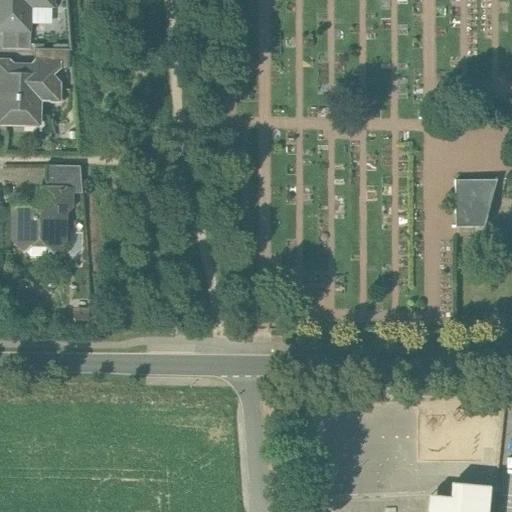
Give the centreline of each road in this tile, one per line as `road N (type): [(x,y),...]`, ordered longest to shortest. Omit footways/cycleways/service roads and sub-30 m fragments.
road 1 (tertiary): [(252,364),(511,361)]
road 2 (tertiary): [(0,368),(252,364)]
road 3 (residential): [(252,364),(257,511)]
